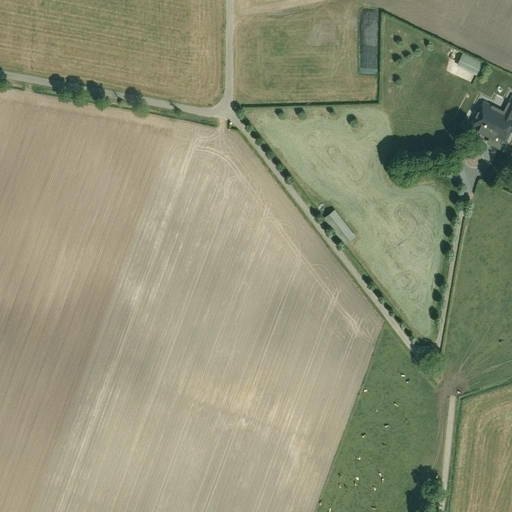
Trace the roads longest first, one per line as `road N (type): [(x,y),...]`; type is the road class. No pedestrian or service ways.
road 1 (unclassified): [(469,173),(439,344),(415,349),(238,122),(225,116)]
road 2 (unclassified): [(225,116),(0,74)]
